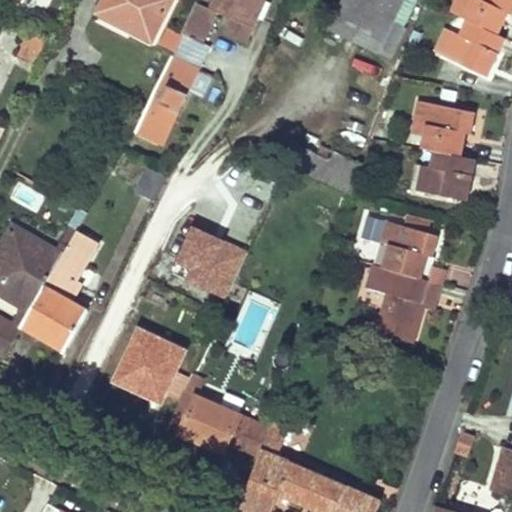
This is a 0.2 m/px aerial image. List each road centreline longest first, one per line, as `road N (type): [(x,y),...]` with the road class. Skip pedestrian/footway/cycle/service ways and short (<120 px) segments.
road 1 (unknown): [(36,443),(221,44)]
road 2 (residential): [(410,511),(511,204)]
road 3 (residential): [(0,424),(178,511)]
